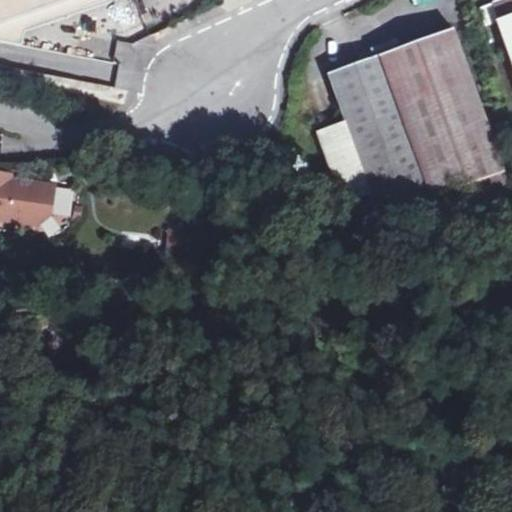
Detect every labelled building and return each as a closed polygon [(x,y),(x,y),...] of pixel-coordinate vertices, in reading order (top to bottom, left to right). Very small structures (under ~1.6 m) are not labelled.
[(0,0),(0,30),(87,0),(158,0),(159,1),(162,0),(0,0)] [(26,38),(132,0),(87,0),(0,30),(0,47),(23,51),(26,38)] [(511,0),(507,0),(496,4),(511,50),(511,0)] [(375,197),(383,219),(409,209),(435,199),(441,217),(487,201),(492,213),(511,205),(511,185),(458,32),(404,52),(402,48),(363,62),(364,65),(331,78),(348,125),(319,136),(345,208),(375,197)] [(0,218),(40,224),(52,215),(55,187),(11,181),(12,176),(0,174),(0,218)] [(435,199),(409,209),(414,222),(426,223),(441,217),(435,199)] [(182,254),(187,232),(169,228),(164,250),(182,254)]
